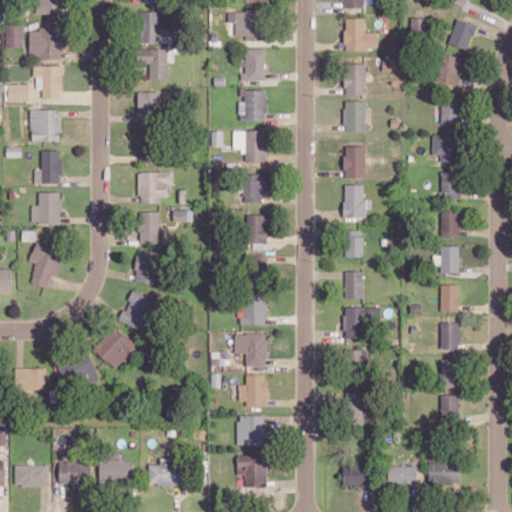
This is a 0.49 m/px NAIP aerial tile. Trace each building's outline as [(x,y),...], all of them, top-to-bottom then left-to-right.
[(59,0),(40,0),(40,13),(59,13),(59,0)] [(470,0),(451,0),(451,1),(466,9),(470,0)] [(235,35),(244,35),(244,39),(264,39),(264,10),(235,10),(235,35)] [(140,11),(141,42),(171,41),(171,23),(160,23),(160,11),(140,11)] [(364,17),(344,18),(345,50),(378,50),(377,31),(364,32),(364,17)] [(467,50),(476,25),(457,18),(448,43),(467,50)] [(6,46),(23,47),(24,23),(6,22),(6,46)] [(30,59),(62,58),(61,23),(38,23),(38,29),(29,30),(30,59)] [(150,79),(168,78),(167,48),(138,49),(138,63),(149,62),(150,79)] [(265,48),(245,48),(245,60),(240,60),(240,69),(241,69),(241,80),(265,80),(265,48)] [(462,83),(463,56),(438,55),(437,82),(462,83)] [(344,94),(365,94),(366,63),(345,63),(344,94)] [(35,89),(42,88),(43,98),(63,97),(62,64),(34,65),(35,89)] [(28,101),(28,84),(8,83),(8,100),(28,101)] [(239,120),(266,120),(266,89),(244,89),(244,101),(239,101),(239,120)] [(158,91),(137,91),(138,124),(154,124),(154,130),(138,130),(139,162),(158,162),(158,91)] [(460,122),(461,93),(442,93),(441,121),(460,122)] [(366,131),(367,100),(345,100),(344,131),(366,131)] [(31,109),(31,140),(60,140),(59,109),(31,109)] [(233,147),(245,148),(245,165),(266,165),(267,130),(234,129),(233,147)] [(432,135),(433,153),(440,152),(440,161),(456,160),(455,134),(432,135)] [(365,177),(365,146),(344,145),(344,176),(365,177)] [(35,182),(61,182),(61,150),(41,150),(42,169),(35,169),(35,182)] [(138,171),(139,202),(160,202),(160,196),(167,196),(167,184),(174,184),(173,170),(138,171)] [(442,197),(461,198),(462,171),(442,171),(442,197)] [(264,202),(264,175),(244,174),(243,201),(264,202)] [(365,217),(365,184),(344,184),(344,217),(365,217)] [(31,204),(31,222),(61,223),(61,192),(39,192),(39,204),(31,204)] [(192,209),(174,209),(174,219),(192,219),(192,209)] [(440,235),(459,235),(460,210),(441,210),(440,235)] [(159,211),(139,211),(139,242),(159,243),(159,211)] [(267,248),(266,213),(246,214),(247,242),(253,242),(253,249),(267,248)] [(362,256),(362,230),(345,230),(345,256),(362,256)] [(48,288),(62,250),(36,241),(29,259),(37,262),(30,281),(48,288)] [(459,272),(459,245),(441,245),(441,255),(433,254),(433,264),(441,265),(440,272),(459,272)] [(159,282),(160,250),(136,250),(136,281),(159,282)] [(249,275),(266,275),(267,254),(250,253),(249,275)] [(12,268),(0,267),(0,290),(12,290),(12,268)] [(345,297),(364,297),(363,270),(345,271),(345,297)] [(440,311),(459,311),(459,284),(441,284),(440,311)] [(119,319),(142,330),(156,301),(134,290),(119,319)] [(265,324),(265,292),(244,291),(244,310),(239,310),(239,323),(265,324)] [(379,306),(343,306),(344,337),(364,336),(364,321),(380,320),(379,306)] [(440,349),(460,349),(461,322),(441,321),(440,349)] [(138,347),(115,325),(93,348),(116,369),(138,347)] [(246,366),(266,366),(267,333),(235,332),(234,352),(246,352),(246,366)] [(367,349),(348,349),(348,362),(366,362),(367,349)] [(65,387),(97,376),(88,351),(57,362),(65,387)] [(459,385),(459,359),(441,359),(441,385),(459,385)] [(15,388),(45,388),(46,367),(15,367),(15,388)] [(266,404),(267,374),(246,373),(246,384),(239,383),(238,403),(266,404)] [(365,390),(346,390),(345,423),(364,424),(365,390)] [(459,417),(459,394),(441,394),(441,417),(459,417)] [(237,444),(264,445),(265,414),(238,414),(237,444)] [(267,486),(267,454),(237,455),(237,474),(245,473),(245,486),(267,486)] [(99,481),(131,482),(132,460),(100,459),(99,481)] [(184,485),(184,460),(160,460),(160,463),(149,463),(149,484),(184,485)] [(428,461),(429,485),(440,485),(440,482),(460,481),(459,460),(428,461)] [(91,462),(59,462),(59,485),(91,484),(91,462)] [(48,464),(15,464),(15,485),(48,485),(48,464)] [(416,465),(388,465),(388,486),(417,486),(416,465)] [(342,485),(370,485),(370,467),(343,466),(342,485)]
